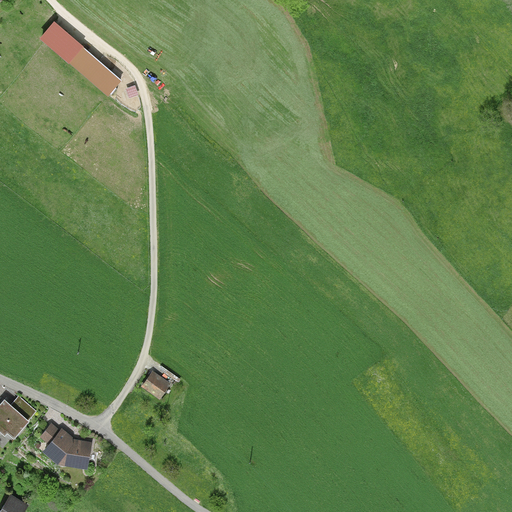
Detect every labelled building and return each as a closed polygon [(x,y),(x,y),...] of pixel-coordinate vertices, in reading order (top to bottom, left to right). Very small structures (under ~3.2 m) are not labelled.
[(54,21),(39,38),(69,64),(69,63),(108,96),(122,80),(83,47),(84,46),(54,21)] [(153,371),(141,386),(160,399),(171,384),(153,371)] [(4,399),(0,404),(0,431),(5,436),(7,433),(14,439),(29,421),(28,420),(36,411),(19,395),(11,405),(4,399)] [(49,445),(60,430),(52,423),(40,437),(49,445)] [(43,451),(58,465),(88,470),(93,442),(75,439),(62,428),(60,430),(49,445),(43,451)] [(24,511),(29,505),(11,494),(0,511),(24,511)]
